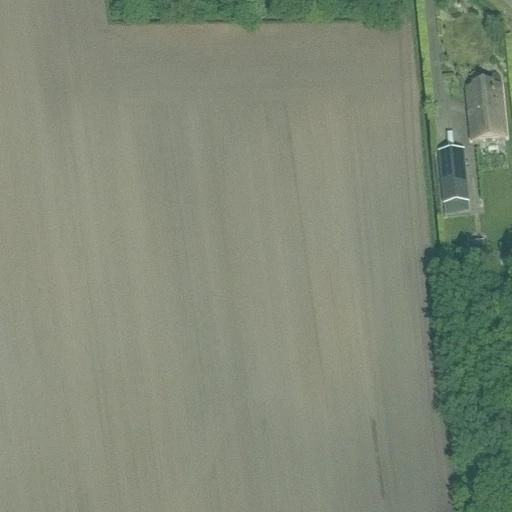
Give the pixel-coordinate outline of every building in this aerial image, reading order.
[(437,67),(438,90),(448,90),(447,67),(437,67)] [(493,89),(493,86),(474,88),(475,91),(468,91),(473,144),(506,142),(500,88),(493,89)] [(468,206),(470,206),(465,153),(438,156),(443,207),(444,207),(446,220),(470,218),(468,206)] [(472,245),(472,253),(485,252),(484,244),(472,245)] [(511,284),(500,286),(502,310),(511,308),(511,284)]
